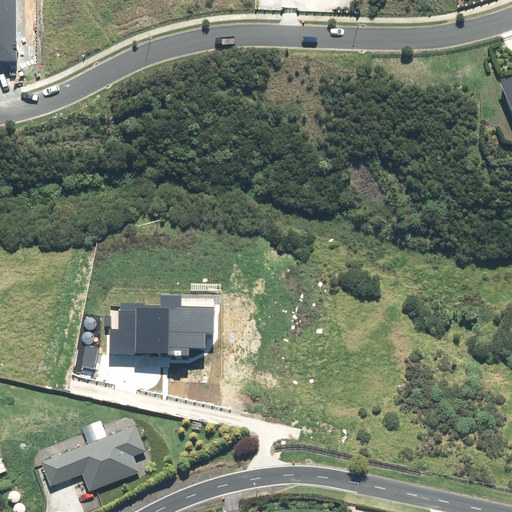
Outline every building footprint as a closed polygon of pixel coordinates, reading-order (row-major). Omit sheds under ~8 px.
[(0,0),(0,58),(14,59),(14,0),(0,0)] [(511,128),(511,85),(496,92),(511,129),(511,128)] [(110,326),(109,353),(190,356),(190,349),(204,350),(205,334),(213,335),(214,308),(179,307),(180,296),(161,295),(161,305),(118,303),(117,326),(110,326)] [(91,444),(44,463),(53,487),(85,475),(92,493),(142,473),(136,457),(148,452),(138,426),(109,437),(103,422),(85,429),(91,444)] [(6,473),(8,472),(5,465),(0,466),(0,483),(9,480),(6,473)] [(31,511),(19,490),(8,496),(16,511),(31,511)]
